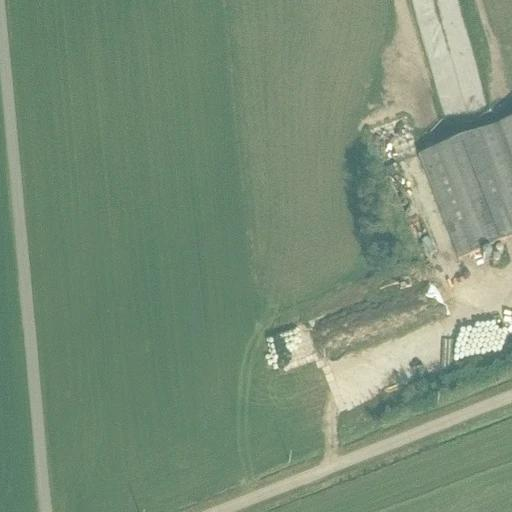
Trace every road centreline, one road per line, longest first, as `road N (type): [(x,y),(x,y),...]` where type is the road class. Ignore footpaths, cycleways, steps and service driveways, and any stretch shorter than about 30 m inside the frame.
road 1 (unclassified): [(41,511),(0,36)]
road 2 (unclassified): [(511,404),(245,511)]
